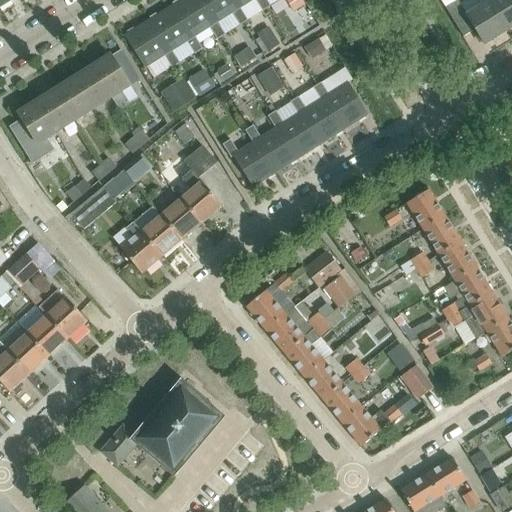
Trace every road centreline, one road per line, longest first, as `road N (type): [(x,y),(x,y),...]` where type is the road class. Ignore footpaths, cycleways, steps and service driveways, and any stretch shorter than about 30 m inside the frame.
road 1 (residential): [(195,291),(266,232),(448,119)]
road 2 (residential): [(355,487),(195,291)]
road 3 (residential): [(146,332),(31,208),(0,159)]
road 4 (residential): [(0,468),(146,332)]
road 5 (residential): [(355,487),(511,391)]
road 6 (residential): [(448,119),(375,0)]
road 7 (residential): [(511,222),(448,119)]
